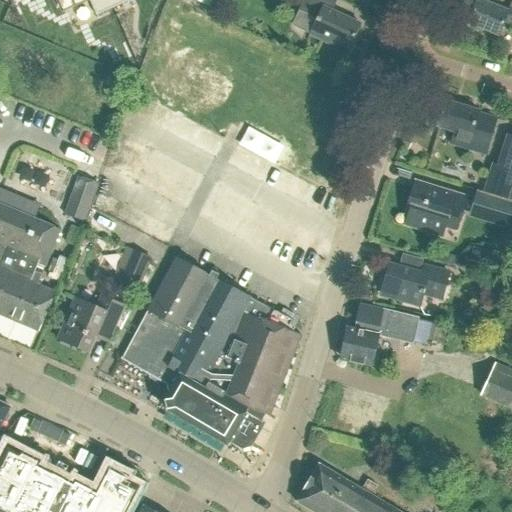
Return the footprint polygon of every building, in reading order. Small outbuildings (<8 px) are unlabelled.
[(59,0),(64,10),(85,0),(89,0),(97,16),(113,9),(109,0),(59,0)] [(109,0),(113,9),(130,1),(129,0),(109,0)] [(191,0),(212,9),(215,0),(191,0)] [(350,50),(361,26),(332,12),(338,0),(337,0),(304,0),(299,12),(317,20),(310,35),(322,41),(324,38),(350,50)] [(511,9),(508,8),(507,12),(477,1),(467,26),(499,38),(505,24),(511,26),(511,9)] [(290,36),(307,40),(311,22),(295,18),(290,36)] [(159,56),(156,80),(168,81),(171,57),(159,56)] [(485,155),(496,119),(478,114),(479,112),(443,101),(435,128),(454,133),(450,144),(485,155)] [(511,202),(511,139),(509,139),(492,197),(511,202)] [(45,184),(43,156),(10,158),(12,186),(45,184)] [(65,216),(84,223),(98,185),(78,178),(65,216)] [(456,230),(466,201),(414,184),(405,213),(408,214),(404,225),(439,236),(442,226),(456,230)] [(511,203),(479,194),(472,217),(511,229),(511,228),(511,203)] [(47,269),(60,240),(63,232),(0,205),(0,315),(39,332),(56,293),(33,283),(40,266),(47,269)] [(112,280),(120,284),(140,292),(154,260),(126,248),(112,280)] [(484,264),(487,251),(472,248),(469,261),(484,264)] [(457,258),(436,253),(434,262),(454,268),(457,258)] [(210,277),(177,259),(122,360),(149,375),(150,379),(157,383),(160,382),(168,386),(169,393),(164,403),(165,411),(227,447),(229,443),(242,451),(251,448),(269,417),(301,337),(289,332),(293,322),(217,281),(219,276),(212,272),(210,277)] [(56,262),(46,283),(59,289),(68,268),(56,262)] [(389,265),(382,292),(397,296),(396,300),(420,307),(423,294),(438,299),(442,299),(449,273),(423,266),(421,274),(389,265)] [(113,333),(125,307),(102,297),(97,308),(76,299),(58,340),(89,353),(100,328),(113,333)] [(418,318),(380,309),(374,313),(373,316),(358,313),(354,329),(353,328),(352,329),(347,328),(346,332),(341,336),(340,341),(343,346),(340,361),(371,368),(379,336),(412,343),(418,318)] [(511,409),(511,370),(497,363),(482,397),(511,409)] [(0,428),(10,408),(0,403),(0,428)] [(7,448),(0,461),(0,508),(7,511),(125,511),(138,489),(140,485),(126,478),(109,469),(96,494),(91,491),(92,490),(75,482),(74,485),(73,485),(65,481),(37,466),(39,462),(22,454),(21,455),(7,448)] [(313,511),(398,511),(320,464),(297,502),(313,511)]
